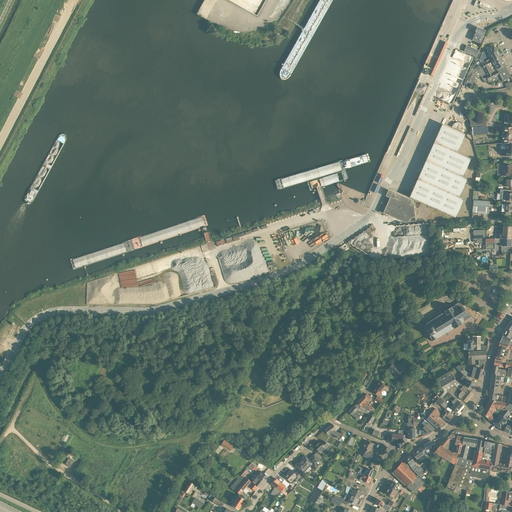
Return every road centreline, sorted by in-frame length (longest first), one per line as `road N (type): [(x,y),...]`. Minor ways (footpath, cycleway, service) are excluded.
road 1 (unclassified): [(0,372),(27,324),(50,310),(166,308),(290,268),(360,223),(388,181),(455,30),(511,8)]
road 2 (track): [(120,511),(10,427),(23,403)]
road 3 (residential): [(245,511),(298,447),(333,420)]
